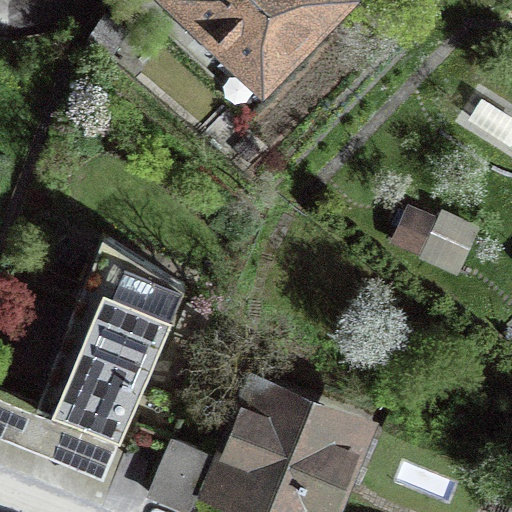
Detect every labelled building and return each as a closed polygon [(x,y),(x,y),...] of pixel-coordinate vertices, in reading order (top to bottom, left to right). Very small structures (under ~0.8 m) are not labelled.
[(186,0),(263,73),(332,0),(186,0)] [(125,27),(106,14),(89,41),(108,53),(125,27)] [(511,65),(485,90),(511,120),(511,65)] [(183,282),(102,229),(37,405),(120,439),(183,282)] [(256,391),(220,480),(298,511),(323,511),(356,431),(256,391)] [(173,438),(136,423),(113,478),(151,493),(173,438)] [(210,453),(173,438),(151,493),(188,508),(210,453)]
